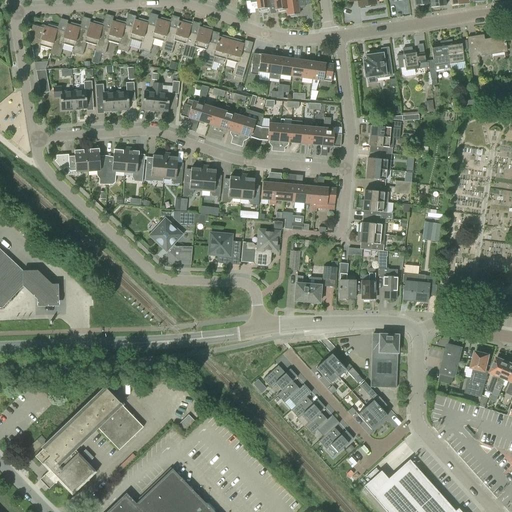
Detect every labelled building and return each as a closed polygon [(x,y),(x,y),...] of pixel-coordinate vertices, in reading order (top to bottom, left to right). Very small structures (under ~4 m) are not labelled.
[(267,0),(245,0),(246,2),(250,2),(250,3),(257,3),(258,10),(260,10),(261,11),(267,10),(267,9),(269,9),(267,0)] [(287,16),(288,16),(285,0),(267,0),(269,9),(269,8),(269,5),(275,4),(276,11),(278,11),(279,12),(285,11),(285,10),(286,10),(287,16)] [(285,0),(288,16),(290,16),(290,17),(296,17),(296,15),(299,15),(298,8),(305,7),(303,0),(285,0)] [(161,51),(162,52),(170,21),(161,18),(160,20),(157,19),(155,27),(147,25),(148,21),(140,49),(150,52),(152,45),(153,39),(164,42),(162,48),(161,51)] [(140,49),(148,21),(138,19),(138,21),(135,20),(132,27),(125,25),(126,23),(125,23),(118,50),(127,53),(131,40),(141,43),(140,49)] [(117,50),(118,50),(125,23),(116,20),(115,22),(112,21),(110,29),(102,27),(103,24),(95,52),(105,54),(108,42),(119,45),(117,50)] [(182,57),(192,23),(182,20),(182,22),(178,21),(176,29),(169,27),(171,21),(170,21),(162,52),(171,54),(175,42),(185,45),(182,57)] [(95,51),(95,52),(103,24),(93,21),(93,24),(89,23),(87,30),(80,28),(81,26),(80,26),(72,53),(82,56),(86,43),(96,46),(95,51)] [(72,53),(80,26),(71,23),(70,25),(67,24),(65,32),(57,30),(58,28),(50,54),(60,57),(63,45),(74,48),(72,53)] [(201,67),(212,29),(203,26),(202,28),(199,27),(197,35),(189,33),(192,23),(182,57),(192,60),(195,48),(206,51),(201,67)] [(50,54),(58,28),(48,25),(47,27),(44,26),(44,29),(33,25),(30,36),(32,48),(40,50),(41,47),(51,50),(50,54)] [(215,57),(225,60),(232,38),(222,36),(221,38),(218,37),(216,44),(209,42),(213,29),(212,29),(201,67),(211,70),(215,57)] [(504,37),(483,41),(482,35),(467,38),(470,64),(479,63),(478,58),(506,53),(504,37)] [(232,38),(225,60),(236,63),(233,76),(243,79),(250,54),(242,52),(244,44),(241,43),(241,41),(232,38)] [(452,40),(446,41),(450,71),(449,65),(464,62),(461,42),(452,43),(452,40)] [(427,61),(428,67),(432,91),(437,90),(435,79),(437,78),(436,73),(450,71),(446,41),(440,42),(440,45),(431,46),(433,60),(427,61)] [(403,55),(397,55),(399,69),(401,68),(402,75),(405,77),(415,75),(414,70),(418,69),(418,64),(426,63),(424,54),(416,55),(416,50),(412,51),(412,48),(402,49),(403,55)] [(391,77),(389,60),(383,61),(382,54),(376,55),(376,53),(369,54),(370,56),(366,57),(366,61),(363,61),(365,78),(367,78),(368,83),(376,82),(376,79),(391,77)] [(253,54),(250,75),(258,76),(259,72),(269,74),(272,57),(253,54)] [(279,80),(280,75),(282,58),(272,57),(269,74),(269,78),(279,80)] [(280,75),(290,77),(293,60),(282,58),(280,75)] [(290,77),(301,78),(304,61),(293,60),(290,77)] [(301,78),(312,80),(314,63),(304,61),(301,78)] [(331,83),(331,78),(333,65),(314,63),(312,80),(310,91),(316,91),(319,81),(323,82),(323,81),(331,83)] [(46,70),(36,71),(38,82),(40,94),(49,92),(47,80),(46,70)] [(84,91),(73,91),(74,110),(86,109),(86,101),(93,101),(91,82),(83,82),(84,91)] [(126,92),(115,93),(116,111),(129,110),(128,102),(135,102),(134,83),(126,83),(126,92)] [(142,110),(155,111),(157,84),(153,84),(152,92),(144,91),(142,110)] [(157,84),(155,111),(167,112),(169,94),(161,93),(162,84),(157,84)] [(116,111),(115,93),(104,93),(103,85),(95,85),(96,105),(103,104),(104,112),(116,111)] [(61,111),(74,110),(73,91),(61,92),(61,87),(52,88),(53,98),(61,98),(61,111)] [(476,109),(511,106),(511,92),(490,94),(491,98),(475,99),(476,109)] [(180,116),(198,122),(203,105),(204,101),(199,99),(197,103),(188,100),(186,105),(184,104),(180,116)] [(267,100),(266,107),(275,108),(276,101),(267,100)] [(198,122),(208,125),(213,108),(203,105),(198,122)] [(219,128),(229,131),(234,114),(227,112),(229,107),(226,106),(224,111),(219,128)] [(208,125),(219,128),(224,111),(213,108),(208,125)] [(492,119),(499,120),(501,111),(494,110),(492,119)] [(401,120),(401,122),(419,120),(418,112),(393,114),(394,120),(401,120)] [(229,131),(239,134),(244,118),(234,114),(229,131)] [(239,134),(258,140),(261,128),(263,119),(258,117),(254,121),(244,118),(239,134)] [(323,129),(321,146),(340,148),(341,135),(333,134),(334,130),(330,129),(331,118),(324,117),(323,129)] [(278,142),(289,143),(290,126),(283,125),(284,120),(280,119),(280,125),(278,142)] [(368,126),(367,134),(369,134),(369,136),(394,139),(399,139),(401,122),(384,121),(382,120),(382,121),(381,127),(371,126),(368,126)] [(289,143),(300,144),(301,127),(302,122),(291,121),(291,126),(290,126),(289,143)] [(258,140),(278,142),(280,125),(269,124),(268,128),(261,128),(258,140)] [(300,144),(310,145),(312,128),(301,127),(300,144)] [(310,145),(321,146),(323,129),(312,128),(310,145)] [(369,136),(368,147),(381,148),(381,153),(391,154),(392,148),(393,148),(394,139),(369,136)] [(95,147),(86,148),(88,171),(96,171),(96,176),(99,179),(99,185),(106,185),(106,167),(100,167),(99,156),(99,149),(95,149),(95,147)] [(56,160),(54,161),(64,173),(67,175),(79,175),(80,173),(79,172),(88,171),(86,148),(77,148),(77,151),(74,151),(75,167),(69,167),(68,155),(56,156),(56,160)] [(106,167),(106,185),(112,185),(115,183),(115,176),(116,172),(124,172),(126,149),(117,148),(117,150),(114,150),(113,156),(112,167),(106,167)] [(126,149),(124,172),(132,173),(132,177),(134,182),(142,182),(143,165),(137,165),(138,152),(135,152),(135,150),(126,149)] [(155,177),(163,178),(165,154),(156,153),(156,156),(153,155),(151,169),(145,169),(144,181),(152,182),(155,178),(155,177)] [(367,159),(366,168),(386,170),(387,161),(391,161),(391,154),(381,153),(380,160),(367,159)] [(165,154),(163,178),(171,179),(171,180),(173,184),(181,185),(182,174),(176,173),(177,158),(174,157),(174,155),(165,154)] [(201,190),(203,167),(195,166),(194,168),(191,168),(190,181),(184,180),(182,197),(190,198),(193,194),(193,190),(201,190)] [(212,168),(203,167),(201,190),(210,191),(209,192),(211,196),(219,197),(220,187),(214,186),(216,170),(212,170),(212,168)] [(386,170),(366,168),(365,178),(385,180),(386,170)] [(232,198),(240,199),(242,175),(233,175),(233,177),(230,177),(228,191),(222,190),(221,203),(229,203),(232,200),(232,198)] [(242,175),(240,199),(248,200),(248,201),(250,205),(258,206),(258,197),(253,197),(254,179),(251,179),(251,176),(242,175)] [(268,205),(272,205),(274,183),(262,182),(261,200),(269,201),(268,205)] [(276,201),(283,202),(284,184),(274,183),(272,205),(275,205),(276,201)] [(283,202),(293,203),(295,185),(284,184),(283,202)] [(293,203),(304,204),(306,186),(295,185),(293,203)] [(306,186),(304,204),(311,204),(311,211),(314,212),(315,209),(317,187),(306,186)] [(317,187),(315,209),(333,210),(334,202),(335,189),(323,188),(317,187)] [(364,191),(363,200),(388,203),(388,193),(384,193),(364,191)] [(176,209),(188,209),(188,198),(176,198),(176,209)] [(363,211),(363,217),(387,219),(388,215),(386,214),(388,203),(363,200),(363,201),(360,201),(359,206),(362,207),(362,211),(363,211)] [(218,216),(219,208),(201,206),(200,214),(218,216)] [(442,211),(428,210),(427,217),(441,219),(442,211)] [(194,223),(195,214),(184,212),(173,212),(173,219),(181,226),(194,226),(194,223)] [(285,229),(291,230),(292,223),(292,220),(287,219),(288,214),(282,213),(281,219),(286,220),(285,229)] [(208,215),(195,214),(194,223),(204,224),(205,222),(208,222),(208,215)] [(358,225),(357,233),(384,235),(385,223),(387,223),(387,219),(363,217),(362,223),(361,223),(361,225),(358,225)] [(281,231),(282,222),(274,221),(273,233),(260,232),(258,246),(255,246),(253,243),(245,243),(244,250),(254,251),(252,263),(255,266),(266,267),(270,264),(271,250),(276,251),(277,233),(281,231)] [(179,235),(179,234),(178,234),(178,233),(168,223),(167,223),(166,222),(165,222),(164,223),(163,223),(153,234),(153,235),(153,236),(153,237),(153,238),(154,239),(169,253),(168,255),(167,256),(167,257),(167,258),(167,260),(168,260),(168,261),(169,261),(169,262),(170,262),(171,263),(172,263),(180,263),(180,249),(175,249),(171,245),(178,237),(179,236),(179,235)] [(430,241),(439,242),(441,224),(425,222),(424,228),(431,229),(430,241)] [(384,235),(357,233),(356,240),(359,240),(359,243),(361,243),(360,249),(383,251),(384,235)] [(219,264),(227,264),(230,262),(231,251),(240,252),(240,242),(230,242),(230,237),(212,235),(210,254),(217,254),(217,261),(219,264)] [(0,308),(2,308),(23,286),(23,283),(34,282),(33,271),(23,272),(5,255),(9,251),(4,246),(0,250),(0,249),(0,308)] [(290,251),(288,270),(299,271),(300,252),(290,251)] [(378,277),(383,277),(382,299),(396,300),(397,277),(397,270),(388,270),(388,268),(386,268),(386,257),(378,256),(378,258),(374,258),(374,263),(378,263),(378,277)] [(338,298),(354,299),(355,281),(346,280),(348,264),(340,263),(339,280),(338,298)] [(419,273),(420,266),(407,264),(406,271),(419,273)] [(323,266),(322,279),(336,281),(337,268),(323,266)] [(369,268),(369,282),(361,282),(362,299),(375,299),(375,282),(375,268),(369,268)] [(23,283),(23,286),(39,301),(39,306),(61,306),(60,284),(53,285),(38,271),(33,271),(34,282),(23,283)] [(405,283),(403,300),(415,301),(417,283),(418,274),(404,273),(403,283),(405,283)] [(417,283),(415,301),(427,303),(429,285),(424,284),(425,275),(418,274),(417,283)] [(306,302),(308,277),(308,285),(302,284),(302,277),(296,277),(294,301),(299,301),(301,303),(304,303),(306,302)] [(308,277),(306,302),(308,302),(309,304),(313,304),(315,302),(319,303),(321,278),(308,277)] [(396,389),(398,336),(373,335),(372,351),(372,364),(371,388),(396,389)] [(450,378),(454,379),(461,348),(445,345),(438,382),(449,384),(450,378)] [(332,353),(324,360),(338,376),(346,369),(332,353)] [(471,378),(468,378),(465,393),(479,396),(476,405),(478,406),(489,372),(485,370),(488,356),(474,353),(471,368),(473,369),(471,378)] [(493,393),(505,362),(495,359),(490,373),(494,375),(489,387),(494,389),(493,393)] [(324,360),(316,368),(330,383),(338,376),(324,360)] [(503,385),(506,386),(511,370),(511,365),(505,362),(493,393),(499,396),(503,385)] [(277,366),(262,379),(269,387),(274,383),(281,390),(291,381),(296,377),(289,369),(284,374),(277,366)] [(352,368),(348,372),(354,379),(359,375),(352,368)] [(281,390),(276,395),(283,403),(288,398),(295,406),(305,397),(310,392),(303,385),(298,389),(291,381),(281,390)] [(332,386),(328,390),(332,394),(336,390),(332,386)] [(34,457),(49,472),(40,480),(49,489),(58,481),(72,496),(97,472),(74,449),(96,427),(119,451),(143,427),(106,388),(34,457)] [(372,390),(367,394),(371,399),(376,394),(372,390)] [(489,397),(483,395),(479,405),(485,407),(489,397)] [(295,406),(290,410),(297,418),(302,414),(309,421),(319,412),(324,408),(317,400),(312,404),(305,397),(295,406)] [(374,398),(366,405),(380,421),(388,414),(374,398)] [(366,405),(358,413),(372,428),(380,421),(366,405)] [(352,408),(347,412),(351,416),(356,412),(352,408)] [(309,421),(304,426),(311,434),(316,429),(323,437),(333,428),(338,423),(331,415),(326,420),(319,412),(309,421)] [(188,415),(178,425),(185,433),(195,423),(188,415)] [(323,437),(318,441),(325,449),(330,445),(337,452),(352,439),(345,431),(340,435),(333,428),(323,437)] [(37,440),(27,449),(32,454),(42,445),(46,441),(41,436),(37,440)] [(354,448),(351,445),(345,450),(348,454),(354,448)] [(363,487),(385,511),(456,511),(409,460),(383,484),(376,476),(363,487)] [(213,511),(172,469),(136,504),(126,494),(107,511),(213,511)]
